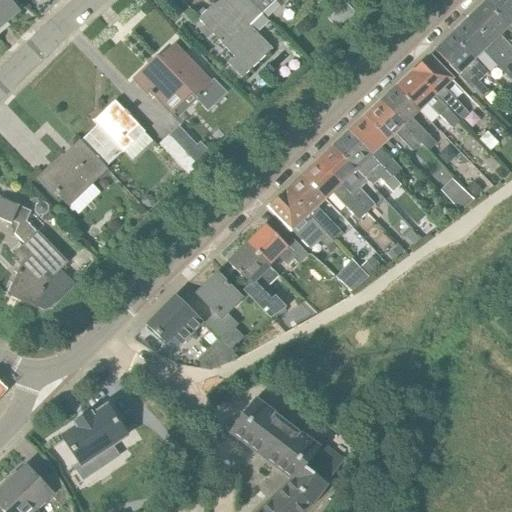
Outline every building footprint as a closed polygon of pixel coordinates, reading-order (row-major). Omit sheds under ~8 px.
[(0,0),(0,27),(18,13),(6,0),(0,0)] [(242,79),(273,49),(250,26),(261,15),(246,0),(218,0),(198,20),(234,58),(228,64),(242,79)] [(246,0),(261,15),(276,1),(281,5),(285,0),(246,0)] [(511,1),(510,0),(487,0),(484,3),(509,29),(511,32),(511,1)] [(511,65),(511,49),(507,44),(500,37),(509,29),(484,3),(467,20),(511,65)] [(511,65),(467,20),(451,36),(475,61),(483,53),(511,82),(511,84),(511,86),(511,65)] [(482,101),(490,93),(478,81),(486,73),(475,61),(451,36),(434,51),(482,101)] [(181,57),(172,48),(151,68),(149,65),(134,80),(152,100),(154,97),(172,117),(175,114),(174,112),(192,95),(197,100),(213,85),(184,54),(181,57)] [(460,122),(468,114),(444,89),(453,82),(429,57),(412,72),(460,122)] [(460,122),(412,72),(396,88),(420,112),(428,105),(446,123),(453,130),(460,122)] [(437,144),(413,120),(420,112),(396,88),(381,103),(415,140),(416,139),(429,152),(437,144)] [(97,126),(80,143),(107,171),(108,170),(106,168),(122,153),(123,154),(145,133),(129,116),(130,115),(126,111),(125,112),(115,102),(93,122),(97,126)] [(415,140),(381,103),(365,118),(388,142),(396,135),(408,147),(415,140)] [(388,142),(365,118),(359,123),(349,132),(393,178),(401,170),(381,149),(388,142)] [(199,148),(179,126),(169,136),(198,167),(212,154),(203,145),(199,148)] [(393,178),(349,132),(333,147),(357,172),(363,178),(371,171),(385,185),(391,192),(399,184),(393,178)] [(480,141),(490,152),(498,144),(488,134),(480,141)] [(198,167),(169,136),(159,145),(189,176),(198,167)] [(79,215),(100,194),(92,186),(107,171),(80,143),(43,178),(79,215)] [(366,213),(375,205),(350,179),(357,172),(333,147),(332,148),(333,148),(318,162),(366,213)] [(366,213),(318,162),(303,176),(326,201),(333,194),(359,221),(366,213)] [(333,241),(334,241),(342,234),(330,221),(318,209),(326,201),(303,176),(286,192),(312,220),(333,241)] [(476,202),(484,194),(476,185),(468,193),(476,202)] [(333,241),(312,220),(286,192),(269,208),(310,251),(319,243),(325,249),(333,241)] [(47,310),(53,308),(74,287),(58,271),(66,263),(26,222),(31,212),(0,198),(0,219),(11,224),(10,228),(16,231),(14,234),(25,246),(14,257),(22,266),(10,295),(47,310)] [(441,214),(434,221),(439,229),(448,223),(441,214)] [(279,258),(287,266),(293,260),(286,252),(289,249),(286,245),(267,226),(248,245),(269,267),(279,258)] [(419,238),(413,232),(407,237),(406,236),(399,242),(405,249),(419,238)] [(286,252),(293,260),(299,265),(309,255),(292,239),(286,245),(289,249),(286,252)] [(391,259),(402,250),(396,243),(386,253),(391,259)] [(269,287),(279,277),(269,267),(248,245),(229,264),(249,285),(243,292),(270,320),(287,308),(275,296),(272,299),(263,291),(268,286),(269,287)] [(368,276),(379,266),(370,256),(359,266),(368,276)] [(198,294),(216,313),(223,320),(225,318),(228,315),(242,301),(217,276),(198,294)] [(181,345),(202,323),(175,297),(145,327),(146,328),(148,327),(166,345),(181,345)] [(244,338),(225,318),(223,320),(216,313),(204,324),(225,345),(230,351),(244,338)] [(296,481),(319,449),(254,400),(231,432),(294,480),(296,481)] [(64,436),(62,437),(63,439),(64,439),(81,464),(81,465),(82,466),(84,465),(83,465),(97,456),(104,467),(119,457),(112,446),(125,437),(127,436),(126,435),(125,435),(108,409),(107,407),(105,408),(92,417),(91,415),(89,416),(78,424),(76,425),(77,427),(64,436)] [(303,511),(311,504),(343,462),(321,446),(319,449),(296,481),(294,480),(260,511),(303,511)] [(43,483),(27,465),(17,474),(15,472),(7,480),(36,511),(51,497),(62,507),(71,498),(64,484),(55,471),(43,483)] [(35,511),(36,511),(7,480),(0,485),(0,490),(0,508),(3,511),(35,511)]
